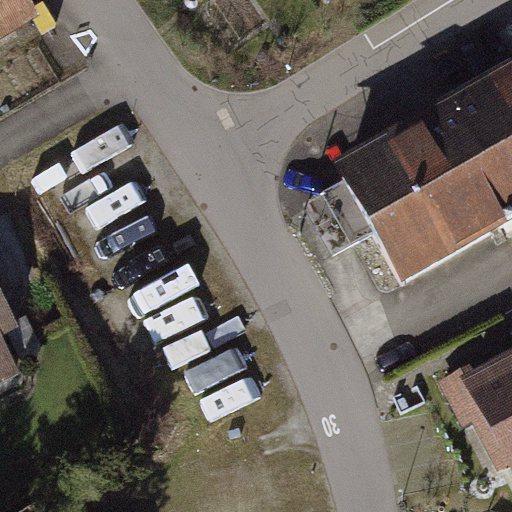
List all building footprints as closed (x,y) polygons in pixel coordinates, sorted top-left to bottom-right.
[(27,0),(0,0),(0,33),(35,13),(27,0)] [(511,107),(369,191),(432,298),(511,251),(511,107)] [(0,391),(29,377),(5,327),(20,319),(0,279),(0,391)] [(511,462),(511,346),(465,370),(511,462)] [(209,473),(210,511),(255,511),(253,470),(209,473)]
